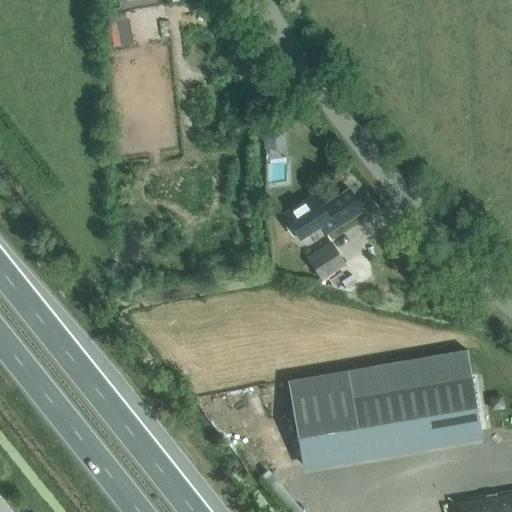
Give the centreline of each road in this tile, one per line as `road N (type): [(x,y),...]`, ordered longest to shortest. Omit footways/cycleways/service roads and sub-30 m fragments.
road 1 (tertiary): [(511,306),(350,132),(259,0)]
road 2 (trunk): [(191,511),(0,270)]
road 3 (trunk): [(0,340),(136,511)]
